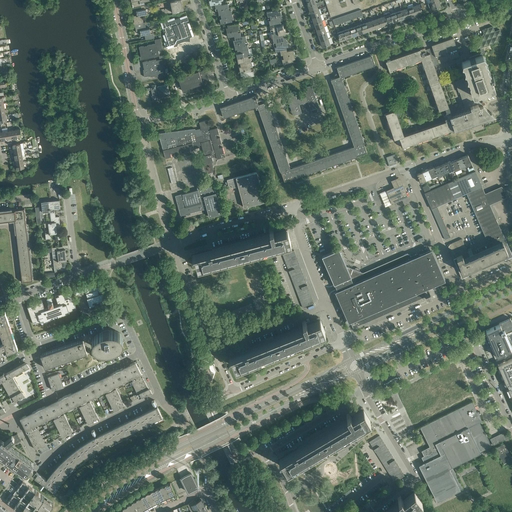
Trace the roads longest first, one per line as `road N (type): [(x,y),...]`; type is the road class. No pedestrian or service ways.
road 1 (secondary): [(348,361),(115,480),(75,511)]
road 2 (secondary): [(90,511),(127,482),(354,372)]
road 3 (residential): [(263,81),(293,167),(352,147),(323,61)]
road 4 (residential): [(294,511),(268,450),(365,390)]
road 5 (secondary): [(511,281),(353,358)]
road 6 (secondary): [(359,370),(511,292)]
road 7 (residential): [(343,342),(234,390),(213,351)]
road 8 (residential): [(369,511),(413,475),(365,390)]
road 9 (residential): [(323,61),(456,17)]
road 10 (residential): [(18,295),(75,276),(67,199)]
road 11 (residential): [(42,465),(79,434),(159,395)]
road 12 (residential): [(462,292),(407,168)]
road 13 (unclassified): [(140,353),(122,317),(32,348)]
road 14 (residential): [(462,292),(343,342)]
road 15 (residential): [(170,244),(140,122)]
road 16 (residential): [(288,207),(407,168)]
road 17 (residential): [(140,122),(117,0)]
road 18 (residential): [(213,351),(328,305)]
road 19 (residential): [(170,244),(288,207)]
road 20 (residential): [(365,390),(460,341),(469,327)]
